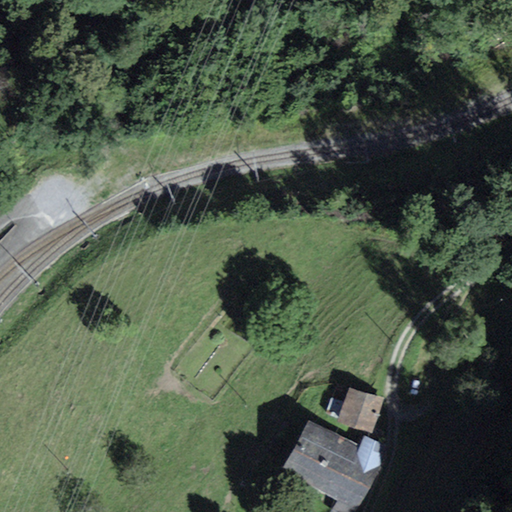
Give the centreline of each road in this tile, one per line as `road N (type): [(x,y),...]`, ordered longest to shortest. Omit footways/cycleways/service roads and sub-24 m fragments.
road 1 (track): [(511,263),(420,316),(405,340),(395,367),(390,448),(368,511)]
road 2 (track): [(0,223),(43,195),(57,192),(75,203),(0,256)]
